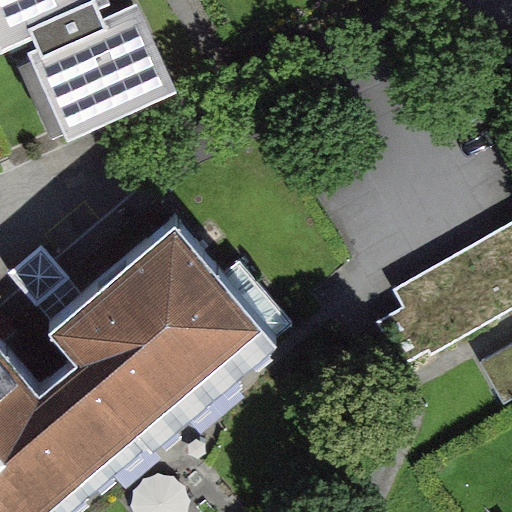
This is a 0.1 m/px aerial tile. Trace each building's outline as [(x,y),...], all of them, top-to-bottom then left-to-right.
[(0,0),(0,43),(15,37),(60,137),(187,78),(151,0),(0,0)] [(0,511),(37,511),(264,325),(173,215),(47,318),(70,346),(33,376),(0,336),(0,511)] [(511,221),(390,288),(400,305),(373,320),(401,369),(511,307),(511,221)] [(45,236),(10,265),(41,302),(76,273),(45,236)] [(511,397),(511,340),(480,358),(504,402),(511,397)]
